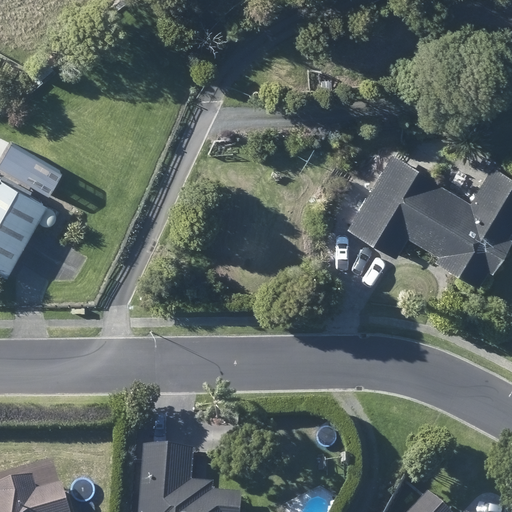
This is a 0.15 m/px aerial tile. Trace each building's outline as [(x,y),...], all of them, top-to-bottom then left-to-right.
[(437,178),(432,175),(397,154),(351,229),(399,257),(402,252),(411,237),(442,255),(439,260),(457,271),(482,285),(491,269),(496,272),(509,250),(511,245),(511,238),(510,237),(511,234),(511,174),(496,166),(474,204),(442,185),(443,182),(437,178)] [(39,228),(52,205),(0,176),(0,269),(12,277),(39,228)] [(218,488),(206,487),(196,486),(198,452),(149,449),(149,452),(144,511),(245,511),(247,496),(217,494),(218,488)] [(73,511),(66,486),(62,488),(41,494),(37,478),(1,489),(0,490),(0,511),(73,511)] [(450,511),(432,495),(415,511),(450,511)]
